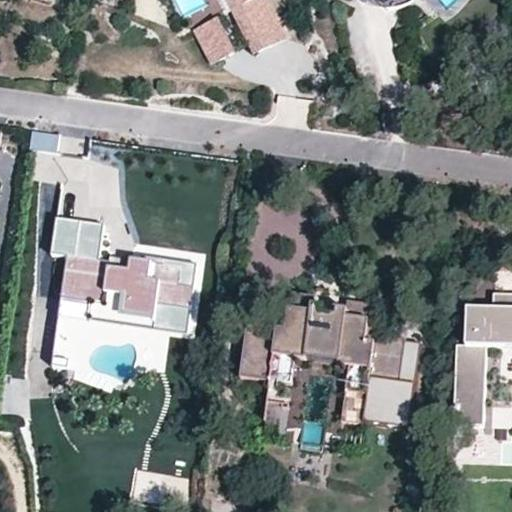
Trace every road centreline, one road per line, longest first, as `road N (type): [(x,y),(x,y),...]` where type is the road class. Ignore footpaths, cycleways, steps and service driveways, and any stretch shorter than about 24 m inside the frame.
road 1 (residential): [(511,173),(0,106)]
road 2 (unknown): [(95,120),(59,331),(55,502)]
